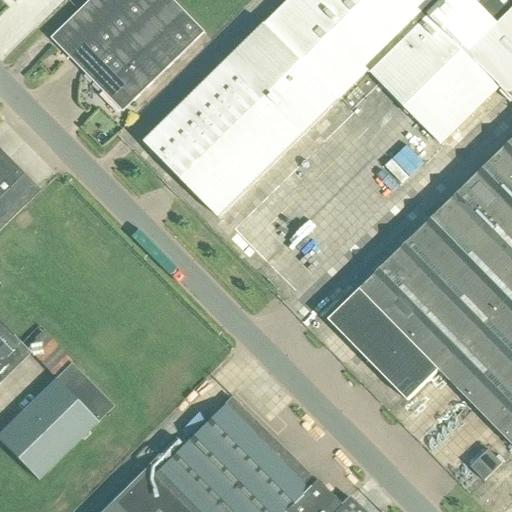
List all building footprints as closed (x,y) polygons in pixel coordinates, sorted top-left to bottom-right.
[(172,0),(92,0),(52,39),(124,113),(205,33),(172,0)] [(511,0),(291,0),(266,26),(145,144),(218,220),(339,101),(368,72),(441,146),(500,89),(511,100),(511,0)] [(511,146),(362,296),(331,327),(411,406),(441,375),(511,445),(511,146)] [(0,231),(40,193),(0,152),(0,365),(21,346),(0,324),(0,231)] [(55,381),(0,435),(0,443),(18,461),(38,482),(96,425),(97,424),(113,408),(94,389),(70,365),(55,381)] [(331,511),(339,505),(317,482),(316,483),(232,398),(225,405),(155,475),(148,468),(103,511),(331,511)] [(503,465),(489,451),(471,469),(485,483),(503,465)] [(362,511),(349,498),(341,507),(339,505),(331,511),(362,511)]
